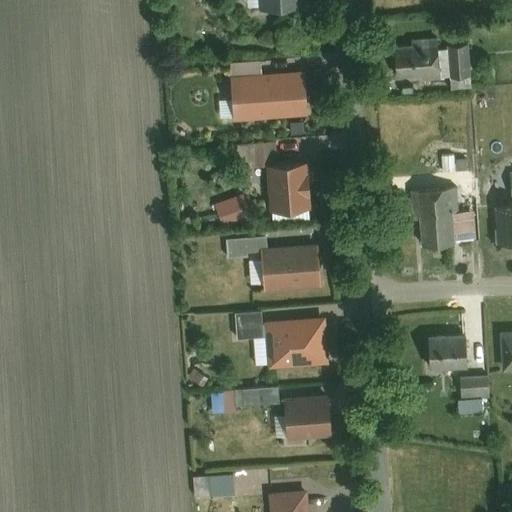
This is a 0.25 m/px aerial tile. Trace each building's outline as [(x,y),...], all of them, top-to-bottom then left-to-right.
[(415,42),(395,43),(398,75),(437,72),(434,36),(415,37),(415,42)] [(468,42),(448,44),(450,76),(471,74),(468,42)] [(268,69),(267,59),(235,61),(236,72),(268,69)] [(268,69),(236,72),(239,114),(306,109),(303,67),(268,69)] [(279,138),(241,141),(243,164),(264,163),(281,161),(279,138)] [(281,161),(264,163),(268,208),(312,205),(308,159),(281,161)] [(454,185),(415,188),(420,245),(459,242),(454,185)] [(238,193),(214,201),(222,222),(246,213),(238,193)] [(511,204),(495,206),(498,241),(511,239),(511,204)] [(317,241),(259,246),(262,284),(320,280),(317,241)] [(261,308),(232,311),(234,335),(263,333),(261,308)] [(324,315),(263,320),(267,363),(328,359),(324,315)] [(511,329),(500,331),(502,366),(511,364),(511,329)] [(469,331),(426,334),(428,365),(471,362),(469,331)] [(490,373),(463,374),(464,394),(491,392),(490,373)] [(283,381),(250,384),(251,402),(285,399),(283,381)] [(223,386),(222,403),(248,405),(249,388),(223,386)] [(337,392),(289,396),(292,433),(340,429),(337,392)] [(239,470),(212,472),(214,491),(241,489),(239,470)] [(315,511),(314,484),(273,487),(275,511),(315,511)]
